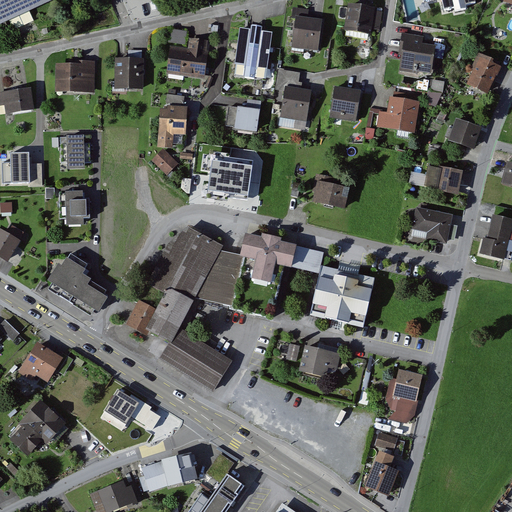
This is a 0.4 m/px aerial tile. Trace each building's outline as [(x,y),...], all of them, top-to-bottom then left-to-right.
[(0,0),(0,28),(60,0),(0,0)] [(478,0),(446,0),(450,12),(480,4),(478,0)] [(376,7),(348,3),(344,32),(371,37),(376,7)] [(313,10),(300,8),(294,46),(321,51),(326,18),(312,16),(313,10)] [(190,32),(173,30),(172,42),(188,44),(190,32)] [(276,34),(245,30),(238,77),(269,82),(276,34)] [(426,38),(409,35),(403,70),(432,75),(437,47),(425,45),(426,38)] [(211,79),(216,40),(195,37),(193,51),(177,49),(174,74),(211,79)] [(505,66),(483,57),(471,86),(493,95),(505,66)] [(147,58),(119,58),(119,89),(147,89),(147,58)] [(98,62),(60,64),(62,92),(99,90),(98,62)] [(428,104),(443,104),(443,80),(433,80),(433,90),(428,90),(428,104)] [(315,91),(290,87),(285,118),(310,122),(315,91)] [(365,92),(341,88),(335,116),(359,121),(365,92)] [(38,90),(1,93),(2,107),(10,106),(11,113),(40,111),(38,90)] [(168,94),(167,102),(182,103),(183,95),(168,94)] [(259,133),(263,101),(248,99),(247,111),(231,109),(229,129),(259,133)] [(423,104),(395,99),(392,113),(385,112),(382,128),(418,135),(423,104)] [(192,111),(166,109),(163,143),(189,145),(192,111)] [(474,149),(482,128),(461,120),(453,142),(474,149)] [(89,135),(64,138),(68,171),(93,168),(89,135)] [(10,153),(11,185),(43,185),(43,163),(30,163),(30,152),(10,153)] [(256,164),(210,155),(205,183),(251,192),(256,164)] [(10,183),(10,162),(1,162),(2,183),(10,183)] [(457,195),(463,172),(433,165),(427,188),(457,195)] [(352,211),(356,191),(323,184),(318,204),(352,211)] [(91,191),(64,193),(66,224),(94,222),(91,191)] [(2,202),(1,211),(11,211),(12,203),(2,202)] [(451,245),(457,215),(421,208),(416,229),(431,232),(430,241),(451,245)] [(511,230),(511,219),(494,216),(489,237),(486,236),(481,254),(505,260),(511,230)] [(226,247),(190,228),(157,286),(169,293),(159,311),(142,301),(128,325),(149,337),(152,332),(171,343),(161,359),(217,394),(236,361),(183,329),(199,299),(235,306),(246,257),(223,252),(226,247)] [(30,245),(6,229),(0,238),(0,255),(17,266),(30,245)] [(251,236),(248,258),(261,260),(257,280),(280,283),(282,269),(321,276),(314,316),(368,325),(377,277),(324,268),(327,250),(285,243),(286,239),(268,236),(267,239),(251,236)] [(91,316),(108,290),(87,276),(93,266),(74,253),(50,288),(91,316)] [(6,319),(0,325),(0,326),(13,341),(20,334),(6,319)] [(67,357),(43,342),(24,372),(49,387),(67,357)] [(301,347),(292,344),(288,360),(297,362),(301,347)] [(336,374),(341,355),(308,347),(301,374),(324,379),(325,371),(336,374)] [(418,403),(424,376),(404,372),(397,399),(418,403)] [(139,403),(118,390),(104,411),(125,424),(139,403)] [(69,423),(49,402),(13,438),(33,459),(69,423)] [(399,438),(380,433),(376,447),(395,452),(399,438)] [(395,469),(399,458),(383,451),(368,488),(391,497),(401,471),(395,469)] [(197,455),(146,469),(152,490),(203,476),(197,455)] [(231,511),(249,485),(230,473),(205,511),(231,511)] [(132,479),(94,495),(101,511),(122,511),(142,504),(132,479)]
